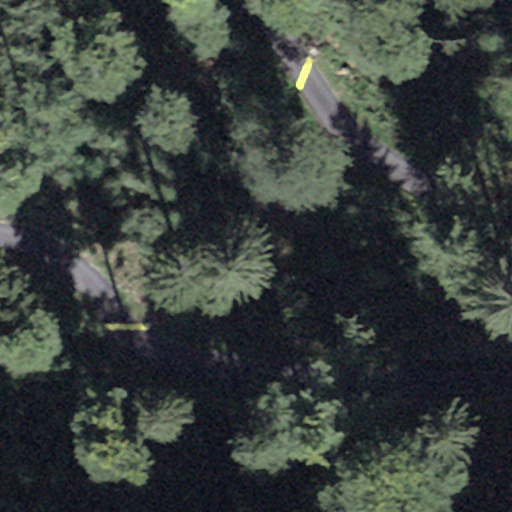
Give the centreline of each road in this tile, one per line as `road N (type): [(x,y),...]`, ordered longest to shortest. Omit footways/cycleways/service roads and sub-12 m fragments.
road 1 (track): [(0,231),(40,237),(93,276),(127,328),(172,360),(511,369)]
road 2 (track): [(511,239),(385,167),(334,121),(274,25),(249,0)]
